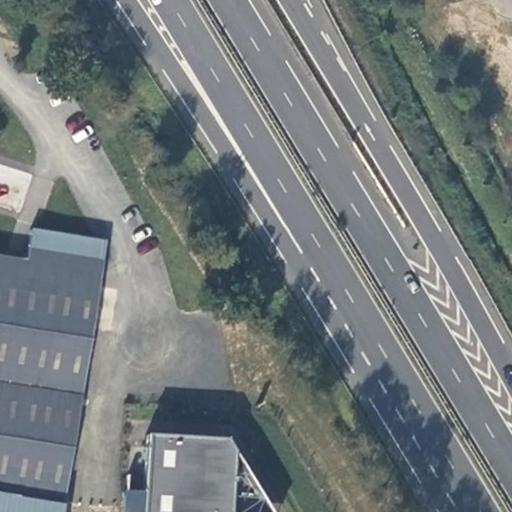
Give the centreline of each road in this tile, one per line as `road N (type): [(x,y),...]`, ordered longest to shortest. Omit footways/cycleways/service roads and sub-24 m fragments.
road 1 (trunk): [(126,0),(447,511)]
road 2 (trunk): [(170,0),(479,511)]
road 3 (trunk): [(511,467),(227,0)]
road 4 (trunk): [(511,378),(293,0)]
